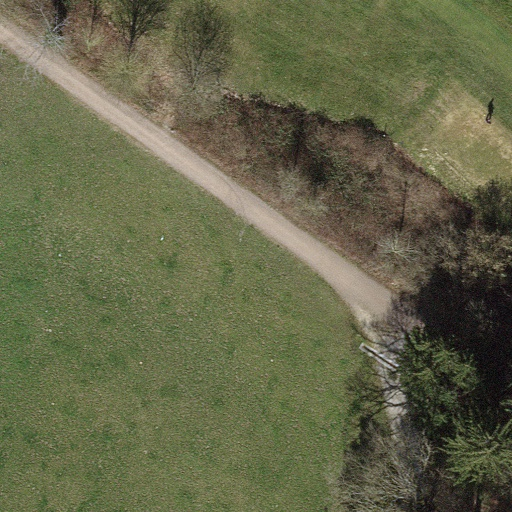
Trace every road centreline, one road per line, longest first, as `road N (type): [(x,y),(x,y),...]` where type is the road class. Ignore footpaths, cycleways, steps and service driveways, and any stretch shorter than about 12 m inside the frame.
road 1 (track): [(411,511),(416,472),(379,301),(0,29)]
road 2 (track): [(511,393),(379,301)]
